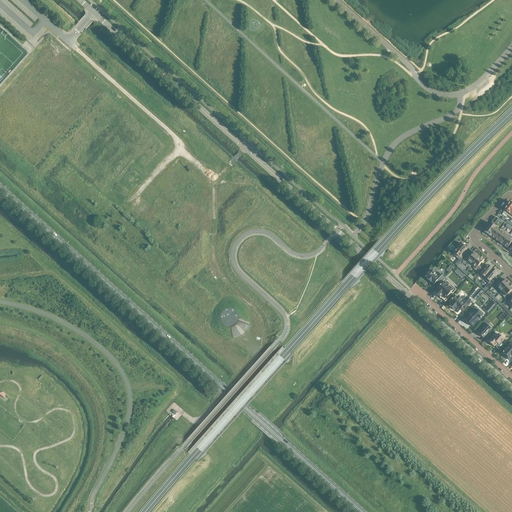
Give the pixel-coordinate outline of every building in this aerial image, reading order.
[(511,209),(511,203),(510,202),(503,212),(507,216),(511,209)] [(489,235),(495,227),(496,227),(497,226),(492,222),(485,232),(489,235)] [(494,238),(499,230),(496,227),(495,227),(489,235),(492,237),(494,238)] [(498,242),(505,232),(501,229),(499,230),(494,238),(498,242)] [(502,245),(509,236),(510,235),(505,231),(505,232),(498,242),(502,245)] [(507,248),(511,241),(511,237),(509,236),(502,245),(507,248)] [(467,249),(460,243),(457,247),(458,248),(452,254),(458,259),(459,258),(461,259),(463,257),(461,255),(467,249)] [(471,266),(479,257),(479,256),(474,253),(470,257),(467,255),(462,261),(470,267),(471,266)] [(484,259),(480,255),(479,256),(479,257),(471,266),(478,273),(478,272),(481,269),(482,268),(479,265),(484,259)] [(484,279),(493,269),(490,267),(488,265),(483,271),(481,269),(478,272),(480,274),(479,275),(484,279)] [(464,276),(460,272),(457,269),(455,272),(457,274),(462,279),(464,276)] [(492,279),(498,273),(493,269),(484,279),(483,279),(488,284),(490,282),(492,284),(494,281),(492,279)] [(429,272),(425,276),(428,279),(431,282),(434,284),(436,282),(438,284),(444,277),(440,273),(438,276),(435,274),(435,273),(432,270),(430,272),(429,272)] [(438,289),(434,294),(437,297),(438,296),(440,299),(441,299),(440,298),(441,298),(445,302),(449,298),(448,296),(450,294),(451,293),(452,294),(456,290),(462,283),(455,277),(451,274),(445,282),(444,282),(442,284),(440,282),(435,287),(438,289)] [(501,292),(510,284),(510,283),(508,280),(507,281),(506,280),(501,284),(499,281),(495,285),(501,292)] [(511,290),(511,286),(510,284),(501,292),(500,293),(504,298),(506,300),(511,295),(510,293),(511,291),(511,290)] [(461,310),(463,312),(472,302),(468,298),(463,304),(460,301),(462,299),(458,296),(457,298),(455,297),(453,299),(451,300),(452,301),(450,302),(452,303),(449,306),(454,310),(455,310),(458,313),(461,310)] [(488,314),(497,305),(491,300),(482,310),(488,314)] [(469,316),(464,321),(464,322),(464,321),(466,322),(465,323),(465,322),(465,323),(466,322),(468,325),(469,324),(473,327),(480,319),(481,318),(483,316),(477,311),(479,309),(476,306),(472,310),(470,308),(466,313),(469,316)] [(222,312),(221,313),(221,314),(220,316),(220,317),(220,318),(220,319),(221,320),(221,321),(222,323),(223,324),(224,325),(225,326),(226,326),(227,326),(227,327),(228,327),(230,327),(231,327),(232,327),(233,326),(234,326),(235,325),(236,324),(237,323),(238,322),(239,321),(239,319),(239,318),(239,317),(239,315),(238,314),(238,313),(237,312),(236,311),(236,310),(234,309),(233,309),(232,308),(231,308),(230,308),(228,308),(227,308),(226,309),(225,309),(224,310),(223,311),(222,311),(222,312)] [(490,323),(485,319),(482,323),(484,325),(477,333),(483,338),(488,333),(489,333),(491,330),(491,329),(488,326),(490,323)] [(493,340),(491,338),(488,342),(490,344),(491,345),(491,344),(494,347),(496,345),(497,347),(496,348),(499,350),(506,343),(503,341),(504,339),(498,334),(493,340)] [(511,343),(502,353),(506,356),(506,357),(509,360),(511,357),(511,343)]
